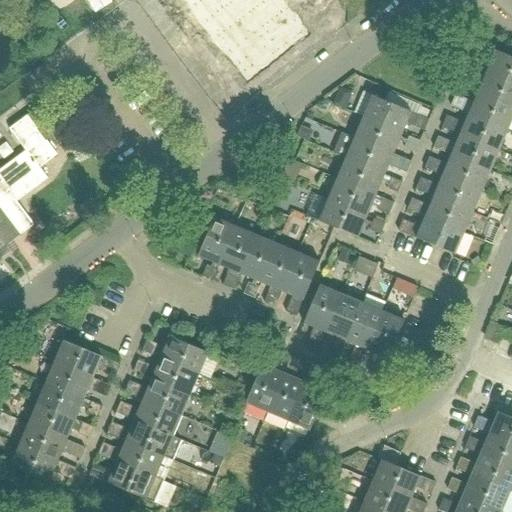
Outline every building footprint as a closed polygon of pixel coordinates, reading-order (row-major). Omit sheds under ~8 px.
[(279,0),(189,0),(229,53),(253,36),(270,59),(304,33),(279,0)] [(511,57),(496,51),(486,73),(511,83),(511,57)] [(479,70),(484,58),(472,53),(467,65),(479,70)] [(246,76),(255,69),(245,56),(236,62),(246,76)] [(511,107),(511,83),(486,73),(482,82),(475,78),(464,74),(459,85),(478,93),(511,107)] [(350,109),(355,97),(342,91),(337,103),(350,109)] [(132,106),(140,113),(151,100),(144,93),(132,106)] [(507,130),(511,119),(511,107),(478,93),(474,102),(466,99),(455,94),(450,106),(462,111),(469,114),(507,130)] [(372,96),(363,117),(402,134),(406,123),(413,126),(424,131),(429,120),(418,115),(411,112),(372,96)] [(0,206),(21,234),(34,224),(17,201),(48,178),(40,167),(57,154),(46,140),(61,129),(42,103),(10,128),(26,150),(0,169),(0,206)] [(499,151),(507,130),(469,114),(465,123),(458,120),(446,115),(441,127),(460,135),(499,151)] [(393,154),(402,134),(363,117),(354,138),(393,154)] [(490,171),(499,151),(460,135),(456,144),(437,136),(432,147),(451,155),(490,171)] [(415,152),(420,141),(409,137),(404,148),(415,152)] [(389,165),(395,168),(406,173),(411,162),(400,157),(393,154),(354,138),(345,158),(384,175),(389,165)] [(481,192),(490,171),(451,155),(447,165),(429,157),(424,168),(442,176),(481,192)] [(375,195),(384,175),(345,158),(337,179),(375,195)] [(472,212),(481,192),(442,176),(439,185),(431,182),(420,177),(415,188),(426,193),(434,196),(472,212)] [(398,193),(403,182),(391,177),(387,188),(398,193)] [(366,216),(375,195),(337,179),(328,200),(366,216)] [(464,233),(472,212),(434,196),(430,205),(412,197),(407,209),(418,214),(425,217),(464,233)] [(389,214),(394,203),(383,198),(378,209),(389,214)] [(357,239),(366,216),(328,200),(318,222),(357,239)] [(0,259),(0,250),(21,234),(0,206),(0,259)] [(219,266),(236,226),(214,217),(197,257),(219,266)] [(416,239),(455,255),(464,233),(425,217),(421,227),(413,224),(402,219),(398,231),(409,235),(416,239)] [(380,235),(384,224),(373,219),(368,231),(380,235)] [(256,235),(236,226),(219,266),(240,275),(256,235)] [(256,235),(240,275),(260,283),(277,244),(256,235)] [(298,253),(277,244),(260,283),(270,288),(264,303),(275,308),(282,292),(281,292),(298,253)] [(281,292),(282,292),(303,301),(319,262),(298,253),(281,292)] [(213,281),(218,270),(207,265),(202,277),(213,281)] [(234,290),(238,279),(227,274),(223,285),(234,290)] [(254,299),(259,288),(248,283),(243,294),(254,299)] [(319,285),(303,324),(313,329),(311,335),(306,346),(317,351),(322,339),(325,333),(324,333),(341,294),(319,285)] [(362,303),(341,294),(324,333),(325,333),(345,342),(362,303)] [(285,312),(296,316),(301,305),(290,301),(285,312)] [(382,311),(362,303),(345,342),(355,346),(353,352),(363,357),(366,351),(382,311)] [(387,360),(404,320),(382,311),(366,351),(376,355),(374,362),(369,373),(380,377),(384,366),(387,360)] [(485,338),(497,343),(503,328),(492,323),(485,338)] [(153,356),(160,358),(199,375),(208,353),(169,336),(165,347),(147,339),(142,351),(153,356)] [(98,369),(104,372),(116,376),(120,365),(109,360),(103,357),(63,340),(54,362),(94,379),(98,369)] [(338,360),(343,348),(331,344),(327,355),(338,360)] [(276,363),(281,352),(270,347),(265,358),(276,363)] [(359,368),(363,357),(353,352),(348,364),(359,368)] [(297,372),(302,361),(291,356),(286,367),(297,372)] [(190,396),(199,375),(160,358),(156,368),(149,365),(138,360),(133,372),(144,376),(151,379),(190,396)] [(89,390),(96,393),(106,397),(111,386),(94,379),(54,362),(45,383),(85,400),(89,390)] [(267,413),(284,374),(262,365),(245,404),(267,413)] [(318,381),(323,369),(312,365),(307,376),(318,381)] [(304,383),(284,374),(267,413),(288,422),(304,383)] [(182,416),(190,396),(151,379),(147,389),(140,386),(129,381),(125,393),(136,397),(142,399),(182,416)] [(85,400),(45,383),(36,404),(76,420),(85,400)] [(304,383),(288,422),(309,431),(326,392),(304,383)] [(173,437),(182,416),(142,399),(138,409),(132,407),(121,402),(116,413),(127,418),(134,420),(173,437)] [(98,418),(103,407),(92,402),(87,413),(98,418)] [(68,441),(68,440),(76,420),(36,404),(28,424),(68,441)] [(511,417),(497,412),(493,422),(478,416),(473,427),(488,434),(488,433),(511,443),(511,417)] [(182,440),(173,437),(134,420),(130,430),(123,427),(112,422),(107,434),(125,441),(165,457),(173,461),(182,440)] [(89,439),(94,427),(83,423),(78,434),(89,439)] [(68,441),(28,424),(19,445),(59,461),(63,452),(81,459),(85,448),(68,440),(68,441)] [(511,467),(511,443),(488,433),(488,434),(484,443),(469,436),(464,448),(479,454),(511,467)] [(110,459),(116,462),(164,482),(164,481),(156,477),(165,457),(125,441),(121,450),(115,448),(103,443),(98,454),(110,459)] [(66,464),(59,461),(19,445),(10,466),(49,483),(54,472),(61,475),(72,480),(77,468),(66,464)] [(511,467),(479,454),(475,464),(460,457),(455,469),(471,475),(510,491),(511,486),(511,467)] [(420,477),(396,466),(381,460),(372,482),(411,498),(416,487),(431,494),(435,483),(420,477)] [(112,472),(106,469),(94,465),(89,476),(101,481),(155,503),(164,482),(116,462),(112,472)] [(501,511),(510,491),(471,475),(467,484),(452,478),(447,489),(462,496),(462,495),(501,511)] [(423,511),(426,504),(411,498),(372,482),(363,502),(385,511),(405,511),(407,508),(411,510),(414,511),(423,511)] [(462,495),(462,496),(458,505),(443,498),(438,510),(443,511),(501,511),(462,495)] [(385,511),(363,502),(359,511),(385,511)]
